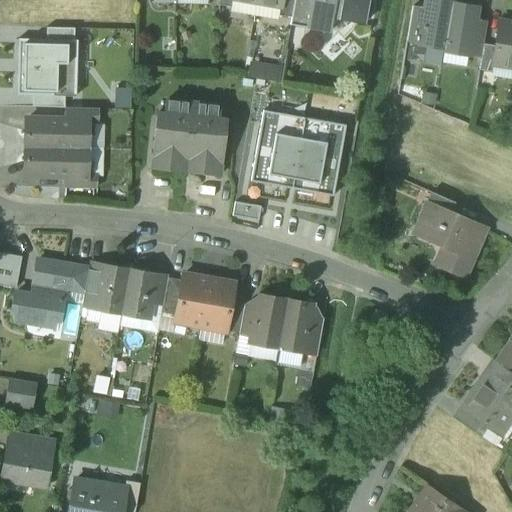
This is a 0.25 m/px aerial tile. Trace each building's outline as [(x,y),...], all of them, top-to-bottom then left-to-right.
[(294,0),(280,0),(279,7),(277,7),(277,15),(291,18),(294,0)] [(294,0),(291,18),(290,25),(304,30),(309,0),(294,0)] [(309,0),(304,30),(328,34),(330,19),(336,20),(336,21),(361,26),(365,0),(309,0)] [(450,0),(423,0),(422,10),(416,45),(441,50),(442,50),(449,5),(450,5),(450,0)] [(450,5),(449,5),(442,50),(441,50),(440,52),(467,57),(473,21),(475,10),(450,5)] [(422,10),(412,7),(406,42),(416,45),(422,10)] [(486,22),(473,21),(467,57),(481,57),(483,44),(486,22)] [(511,25),(497,23),(493,47),(490,66),(511,69),(511,25)] [(46,28),(46,40),(74,41),(74,29),(46,28)] [(32,96),(64,97),(64,81),(76,81),(77,41),(74,41),(46,40),(18,39),(17,95),(32,96)] [(493,47),(483,44),(481,57),(478,70),(491,73),(490,66),(493,47)] [(248,77),(281,79),(282,64),(248,63),(248,77)] [(114,90),(114,110),(133,110),(133,90),(114,90)] [(32,108),(65,109),(64,97),(32,96),(32,108)] [(192,104),(166,101),(164,116),(156,115),(150,170),(185,173),(192,104)] [(219,107),(192,104),(185,173),(220,177),(225,122),(217,121),(219,107)] [(97,109),(66,108),(66,120),(88,121),(87,123),(96,123),(97,109)] [(251,182),(333,197),(346,128),(264,113),(251,182)] [(66,120),(26,119),(25,147),(87,149),(87,123),(88,121),(66,120)] [(87,149),(25,147),(24,175),(65,176),(86,177),(86,175),(87,149)] [(86,177),(65,176),(65,188),(95,189),(95,175),(86,175),(86,177)] [(455,203),(431,193),(426,203),(450,214),(455,203)] [(450,214),(426,203),(414,232),(452,250),(444,268),(464,277),(484,229),(450,214)] [(233,216),(259,221),(261,208),(236,204),(233,216)] [(0,252),(0,285),(16,286),(18,254),(0,252)] [(75,266),(37,260),(33,284),(35,284),(33,295),(15,292),(11,312),(16,312),(14,320),(54,327),(55,319),(59,320),(65,290),(71,291),(75,266)] [(101,267),(89,265),(88,269),(84,292),(96,294),(101,267)] [(128,270),(101,265),(101,267),(96,294),(93,310),(120,314),(128,270)] [(88,269),(75,266),(71,291),(84,293),(84,292),(88,269)] [(156,275),(128,270),(120,314),(148,319),(151,303),(155,277),(156,275)] [(175,317),(174,323),(199,327),(208,280),(182,275),(181,281),(175,317)] [(167,279),(155,277),(151,303),(163,305),(167,279)] [(181,281),(167,279),(163,305),(161,314),(175,317),(181,281)] [(234,284),(208,280),(199,327),(225,332),(231,297),(234,284)] [(96,294),(84,292),(84,293),(81,308),(93,310),(96,294)] [(285,300),(257,296),(255,307),(250,336),(249,344),(277,349),(285,300)] [(231,297),(225,332),(239,334),(244,305),(245,300),(231,297)] [(313,305),(285,300),(277,349),(304,354),(311,317),(313,305)] [(255,307),(244,305),(239,334),(250,336),(255,307)] [(387,315),(374,310),(370,319),(383,325),(387,315)] [(323,319),(311,317),(304,354),(316,356),(323,319)] [(511,332),(507,340),(508,340),(493,361),(511,373),(511,332)] [(511,383),(511,373),(493,361),(487,371),(509,387),(511,383)] [(511,388),(509,387),(487,371),(474,390),(511,415),(511,413),(511,388)] [(35,383),(9,379),(4,405),(31,410),(35,383)] [(511,415),(474,390),(461,409),(484,425),(498,434),(511,415)] [(484,425),(461,409),(454,419),(477,434),(484,425)] [(498,434),(484,425),(477,434),(491,444),(498,434)] [(24,435),(21,450),(6,447),(1,478),(47,487),(55,441),(24,435)] [(123,488),(74,480),(68,511),(120,511),(121,511),(125,488),(123,488)] [(133,511),(139,484),(124,482),(123,488),(125,488),(121,511),(125,511),(133,511)] [(465,511),(427,485),(408,511),(465,511)]
